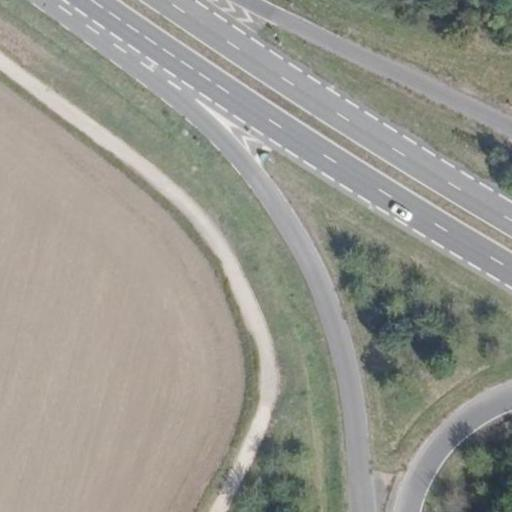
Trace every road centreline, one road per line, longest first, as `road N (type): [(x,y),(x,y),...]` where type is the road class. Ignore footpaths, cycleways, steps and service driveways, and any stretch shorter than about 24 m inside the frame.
road 1 (primary): [(51,0),(184,104),(293,227),(352,393),(362,511)]
road 2 (track): [(220,511),(274,386),(263,338),(223,246),(151,167),(0,53)]
road 3 (primary): [(105,0),(387,199),(511,273)]
road 4 (primary): [(511,224),(161,0)]
road 5 (primary): [(511,131),(245,0)]
road 6 (primary): [(408,511),(438,444),(482,407),(511,396)]
